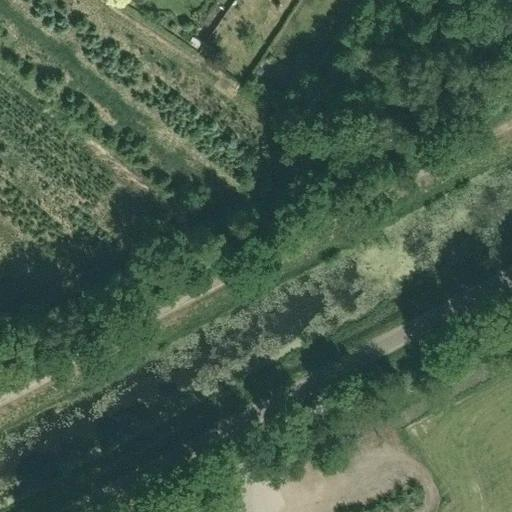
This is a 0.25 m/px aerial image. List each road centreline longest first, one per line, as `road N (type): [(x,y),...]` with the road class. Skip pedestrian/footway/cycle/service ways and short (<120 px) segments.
road 1 (track): [(511,121),(0,411)]
road 2 (unclassified): [(75,511),(511,275)]
